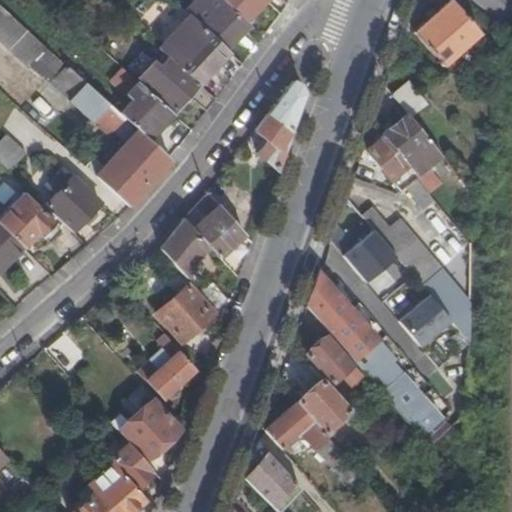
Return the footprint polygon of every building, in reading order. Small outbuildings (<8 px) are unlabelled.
[(224,47),(248,23),(244,19),(224,0),(222,0),(199,24),(224,47)] [(224,0),(244,19),(261,0),(224,0)] [(478,32),(449,0),(446,0),(412,32),(442,66),(478,32)] [(83,166),(128,206),(169,158),(147,138),(119,113),(0,4),(0,40),(20,59),(46,79),(107,134),(112,130),(126,141),(110,157),(106,153),(102,158),(106,162),(103,166),(92,157),(83,166)] [(164,52),(181,68),(197,82),(226,49),(224,47),(199,24),(189,14),(168,38),(172,42),(164,52)] [(159,48),(164,52),(172,42),(168,38),(159,48)] [(119,113),(147,138),(159,124),(162,126),(166,124),(170,120),(172,115),(170,113),(171,112),(154,96),(122,67),(110,81),(131,99),(119,113)] [(186,94),(205,111),(215,98),(197,82),(181,68),(175,74),(172,71),(167,75),(171,79),(158,94),(173,108),(186,94)] [(267,112),(289,130),(302,92),(298,83),(295,82),(291,80),(267,112)] [(408,80),(391,94),(406,113),(409,117),(427,104),(408,80)] [(275,169),(289,130),(267,112),(254,130),(266,139),(256,152),(275,169)] [(409,117),(406,113),(380,135),(382,137),(408,169),(412,175),(426,164),(438,154),(409,117)] [(408,169),(382,137),(367,149),(368,152),(399,191),(404,187),(415,178),(412,175),(408,169)] [(0,149),(0,165),(10,175),(28,156),(9,139),(0,149)] [(426,164),(412,175),(415,178),(428,195),(442,184),(426,164)] [(42,205),(71,232),(99,202),(62,168),(52,179),(60,187),(42,205)] [(415,178),(404,187),(422,211),(434,201),(428,195),(415,178)] [(0,181),(0,201),(4,204),(14,191),(0,181)] [(0,226),(21,247),(37,232),(48,242),(59,231),(52,224),(54,222),(22,192),(0,213),(0,226)] [(236,277),(249,241),(206,193),(195,205),(204,216),(191,228),(205,243),(236,277)] [(253,214),(243,202),(232,212),(242,224),(253,214)] [(372,207),(361,216),(371,228),(395,256),(428,295),(449,319),(468,342),(468,309),(446,283),(450,279),(399,218),(389,226),(372,207)] [(182,272),(205,243),(191,228),(182,219),(159,248),(182,272)] [(0,266),(21,247),(0,226),(0,266)] [(395,256),(371,228),(341,254),(364,281),(372,275),(373,276),(395,256)] [(393,359),(317,273),(305,306),(431,449),(465,487),(467,409),(448,426),(414,388),(390,361),(393,359)] [(222,317),(228,299),(211,279),(198,290),(222,317)] [(212,313),(187,284),(155,312),(179,341),(212,313)] [(449,319),(428,295),(404,316),(403,315),(396,320),(419,346),(449,319)] [(161,398),(193,367),(164,335),(155,343),(161,350),(138,371),(161,398)] [(351,365),(324,336),(304,354),(330,384),(351,365)] [(349,410),(321,378),(295,402),(323,433),(349,410)] [(176,445),(182,430),(178,428),(152,400),(154,398),(142,385),(127,399),(139,412),(127,422),(119,414),(110,423),(124,438),(142,459),(163,441),(166,445),(170,442),(176,445)] [(323,433),(295,402),(264,430),(281,449),(300,432),(333,470),(346,459),(323,433)] [(148,466),(142,459),(124,438),(116,444),(119,448),(109,458),(112,462),(135,487),(148,475),(144,470),(148,466)] [(119,448),(116,444),(113,441),(102,451),(109,458),(119,448)] [(293,482),(256,441),(243,478),(275,509),(282,500),(279,497),(293,482)] [(128,511),(144,498),(135,487),(112,462),(87,484),(94,492),(83,502),(72,511),(128,511)] [(76,494),(83,502),(94,492),(87,484),(76,494)] [(247,511),(236,498),(232,509),(234,511),(247,511)]
